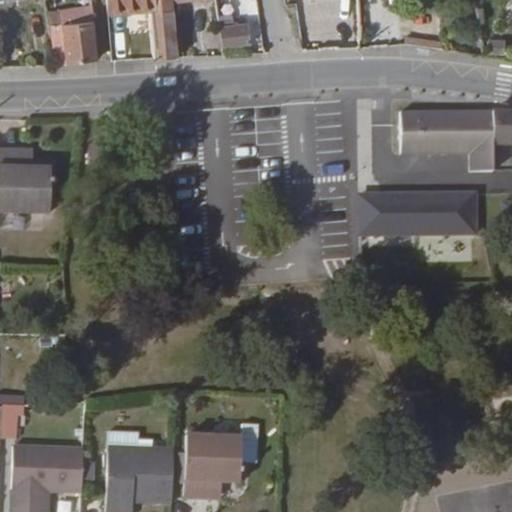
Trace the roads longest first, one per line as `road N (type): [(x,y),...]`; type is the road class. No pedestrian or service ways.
road 1 (tertiary): [(281,81),(0,96)]
road 2 (tertiary): [(511,85),(349,76),(281,81)]
